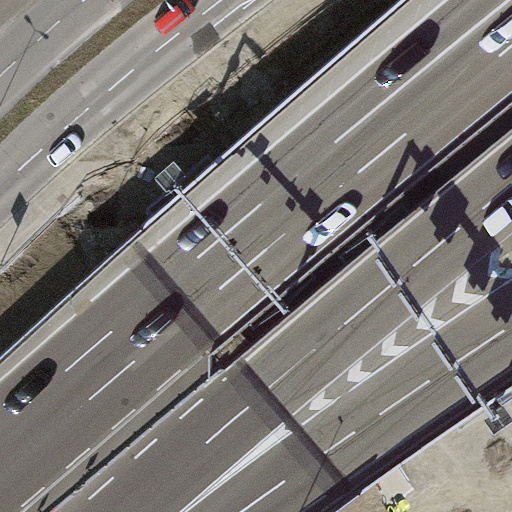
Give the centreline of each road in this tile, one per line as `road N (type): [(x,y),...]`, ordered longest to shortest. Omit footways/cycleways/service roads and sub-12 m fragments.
road 1 (motorway): [(131,511),(511,186)]
road 2 (motorway): [(243,511),(511,326)]
road 3 (tertiary): [(0,195),(102,98),(224,0)]
road 4 (motorway): [(182,297),(0,455)]
road 5 (motorway): [(506,0),(348,156)]
road 6 (motorway): [(348,156),(182,297)]
road 7 (motorway): [(511,36),(348,156)]
